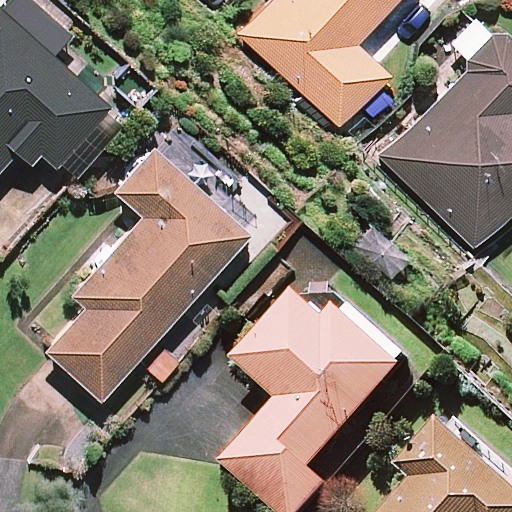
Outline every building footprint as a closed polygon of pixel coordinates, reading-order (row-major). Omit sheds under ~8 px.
[(49,48),(66,28),(75,19),(53,0),(0,0),(0,155),(12,143),(28,157),(39,145),(69,172),(122,114),(49,48)] [(230,0),(197,0),(217,16),(230,0)] [(383,0),(262,0),(236,30),(336,122),(385,69),(350,37),(383,0)] [(511,37),(493,19),(454,59),(460,65),(376,150),(470,242),(511,199),(511,37)] [(244,226),(147,140),(110,182),(138,207),(68,286),(82,298),(42,343),(97,392),(244,226)] [(404,363),(401,360),(408,353),(353,304),(346,311),(338,304),(327,316),(299,290),(237,359),(282,400),(225,462),(280,511),(301,511),(327,484),(310,468),(404,363)] [(511,511),(511,486),(441,421),(399,466),(414,480),(385,511),(511,511)]
